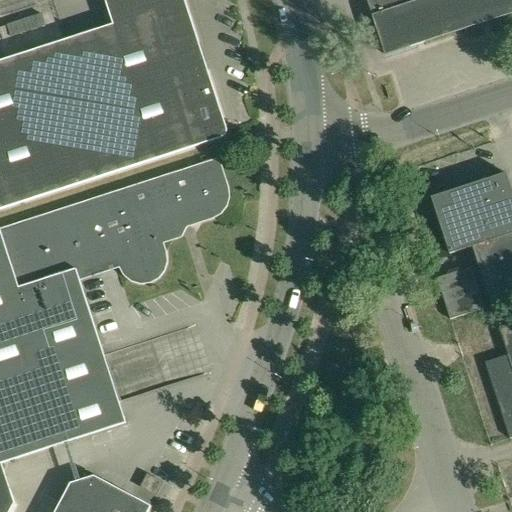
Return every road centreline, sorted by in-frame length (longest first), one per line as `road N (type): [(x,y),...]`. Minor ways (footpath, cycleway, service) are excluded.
road 1 (unclassified): [(217,489),(287,301),(314,132)]
road 2 (unclassified): [(511,90),(414,125),(314,132)]
road 3 (unclassified): [(451,485),(389,297)]
road 4 (unclassified): [(314,132),(304,33),(292,0)]
